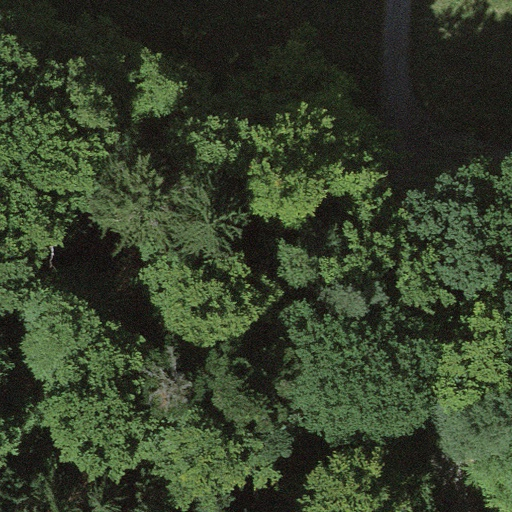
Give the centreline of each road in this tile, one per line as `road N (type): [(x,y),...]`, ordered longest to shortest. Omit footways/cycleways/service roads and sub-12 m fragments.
road 1 (track): [(394,118),(317,229),(259,341),(226,435),(211,511)]
road 2 (track): [(0,33),(394,118)]
road 3 (track): [(459,511),(414,350),(394,118)]
road 4 (track): [(402,0),(394,118),(511,128)]
